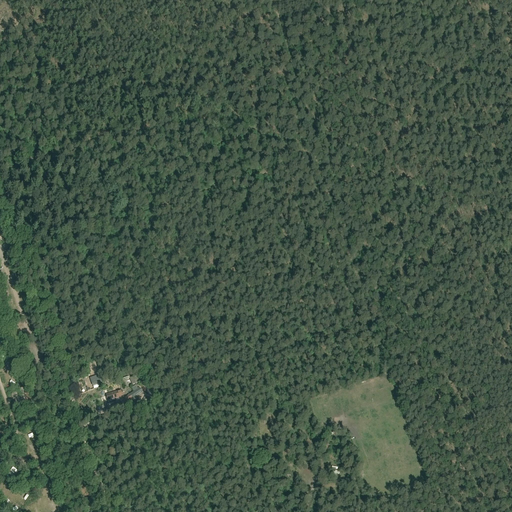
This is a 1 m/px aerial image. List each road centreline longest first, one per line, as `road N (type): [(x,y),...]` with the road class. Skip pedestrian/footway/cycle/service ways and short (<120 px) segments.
road 1 (track): [(110,511),(1,197)]
road 2 (track): [(3,261),(49,392)]
